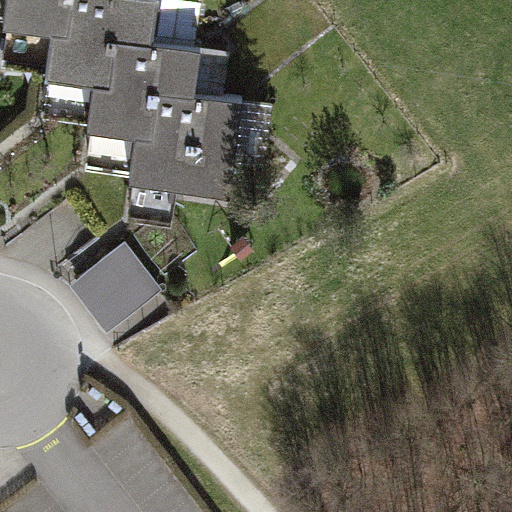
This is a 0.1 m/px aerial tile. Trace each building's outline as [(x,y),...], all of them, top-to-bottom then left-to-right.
[(5,0),(4,9),(49,15),(64,16),(65,0),(5,0)] [(43,63),(92,69),(111,72),(116,30),(154,34),(158,0),(65,0),(64,16),(49,15),(43,63)] [(86,113),(134,119),(155,121),(160,80),(193,85),(199,40),(154,34),(116,30),(111,72),(92,69),(86,113)] [(134,119),(129,164),(234,177),(245,91),(193,85),(160,80),(155,121),(134,119)] [(131,238),(78,281),(114,326),(168,284),(131,238)]
